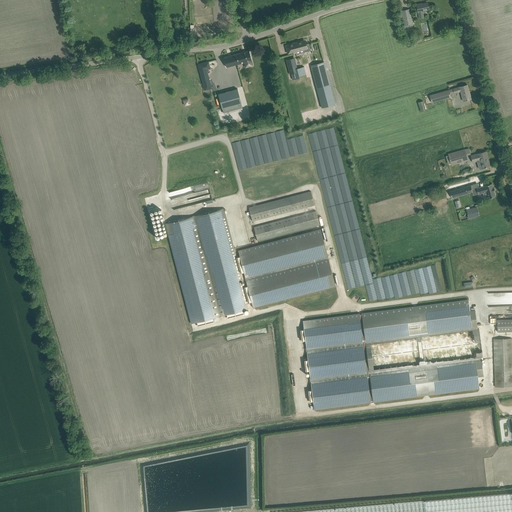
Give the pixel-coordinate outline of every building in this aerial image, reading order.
[(429,10),(428,3),(421,4),(417,5),(418,12),(419,18),(424,17),(422,11),(429,10)] [(409,9),(402,11),(403,16),(404,25),(412,23),(409,9)] [(306,45),(305,41),(299,43),(298,42),(293,43),(286,45),(288,53),(303,50),(304,52),(310,50),(309,44),(306,45)] [(227,67),(252,60),(249,51),(224,57),(227,67)] [(294,58),(286,60),(290,74),(291,74),(293,79),(299,78),(299,76),(306,74),(304,67),(297,68),(294,58)] [(205,90),(211,89),(205,69),(210,68),(209,62),(198,65),(205,90)] [(324,62),(311,65),(315,81),(322,108),(335,104),(324,62)] [(459,87),(453,89),(453,92),(454,94),(461,92),(463,101),(466,100),(470,99),(469,93),(470,93),(467,85),(463,86),(459,87)] [(222,109),(241,104),(237,89),(218,94),(222,109)] [(431,103),(451,97),(449,90),(429,96),(431,103)] [(465,149),(448,154),(448,155),(451,163),(451,164),(468,160),(467,156),(470,154),(469,148),(465,149)] [(486,152),(471,156),(473,162),(477,161),(480,160),(481,164),(478,164),(479,168),(481,169),(486,168),(486,167),(489,166),(487,160),(488,160),(486,152)] [(450,166),(445,167),(448,177),(453,176),(450,166)] [(493,188),(492,183),(477,188),(479,194),(483,193),(484,196),(486,195),(488,199),(496,196),(494,191),(495,191),(494,188),(493,188)] [(452,198),(472,192),(470,185),(450,191),(452,198)] [(252,221),(315,205),(311,191),(249,207),(252,221)] [(469,219),(479,216),(477,207),(466,210),(469,219)] [(236,256),(224,208),(165,223),(191,323),(196,322),(197,326),(215,321),(214,317),(226,314),(227,318),(244,313),(243,310),(248,308),(241,278),(242,278),(241,273),(244,273),(247,285),(244,286),(248,303),(252,302),(253,307),(336,286),(321,229),(238,250),(240,255),(236,256)] [(258,241),(320,225),(316,211),(254,227),(258,241)] [(470,311),(468,299),(362,313),(373,402),(479,388),(478,377),(483,376),(481,359),(483,359),(482,357),(479,328),(478,329),(475,310),(470,311)] [(314,410),(371,403),(359,312),(303,320),(314,410)] [(497,332),(511,331),(511,319),(497,320),(497,332)] [(495,387),(511,386),(511,344),(511,338),(494,339),(495,387)] [(354,507),(297,511),(511,511),(511,492),(417,501),(354,507)]
